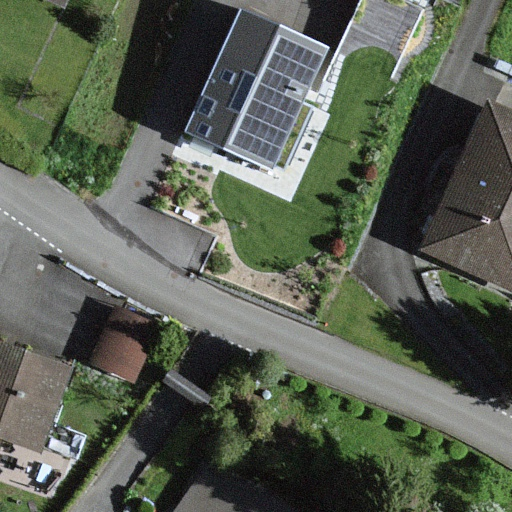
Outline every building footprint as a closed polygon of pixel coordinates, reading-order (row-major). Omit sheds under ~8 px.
[(357,0),(350,34),(408,46),(417,0),(357,0)] [(327,49),(240,14),(190,132),(279,169),(327,49)] [(511,121),(483,109),(424,250),(511,287),(511,121)] [(63,373),(0,351),(0,437),(36,450),(63,373)] [(274,511),(209,468),(179,511),(274,511)]
